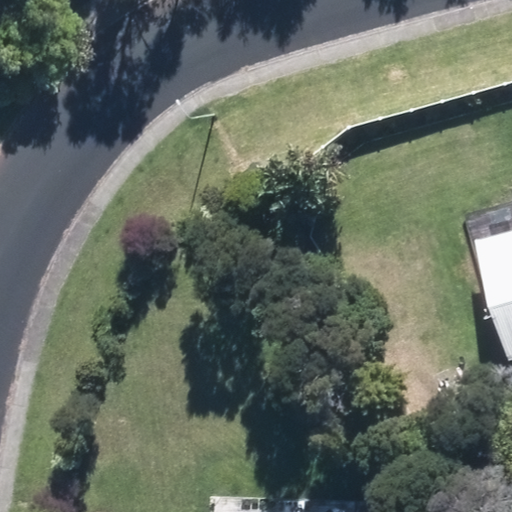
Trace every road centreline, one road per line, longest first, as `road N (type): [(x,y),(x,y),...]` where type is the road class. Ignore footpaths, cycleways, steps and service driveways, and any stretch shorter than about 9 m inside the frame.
road 1 (residential): [(141,68),(96,108),(46,172),(0,265)]
road 2 (residential): [(313,0),(206,33),(141,68)]
